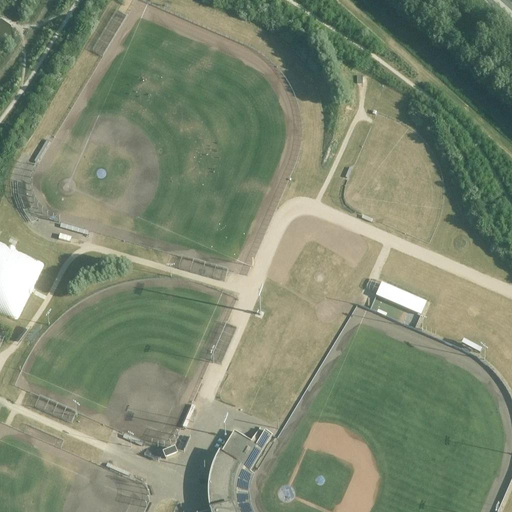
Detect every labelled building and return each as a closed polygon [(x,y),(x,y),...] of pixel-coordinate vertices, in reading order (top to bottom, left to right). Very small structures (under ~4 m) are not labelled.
[(37,163),(50,142),(46,141),(34,161),(37,163)] [(87,236),(88,232),(61,224),(60,228),(87,236)] [(421,316),(427,303),(382,283),(376,297),(421,316)] [(186,429),(196,407),(192,405),(182,427),(186,429)] [(251,443),(234,433),(227,443),(221,453),(220,455),(219,457),(218,458),(217,461),(216,462),(216,464),(215,466),(214,468),(213,470),(213,472),(212,475),(212,477),(211,480),(211,482),(210,484),(210,487),(210,489),(210,491),(210,494),(210,496),(210,499),(210,501),(210,503),(211,506),(211,508),(211,510),(212,511),(210,511),(253,511),(250,503),(249,493),(250,483),(254,474),(249,471),(251,469),(250,468),(251,467),(252,467),(251,467),(250,466),(269,434),(265,432),(256,446),(256,445),(252,443),(251,443)] [(142,446),(143,443),(124,435),(123,438),(142,446)] [(175,449),(163,454),(166,459),(177,455),(175,449)] [(130,473),(108,464),(106,467),(128,477),(130,473)]
